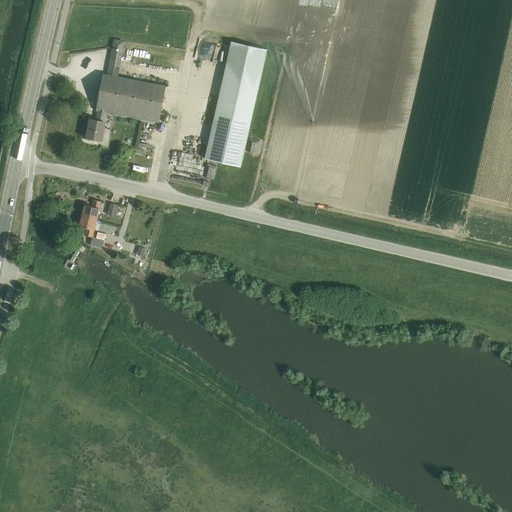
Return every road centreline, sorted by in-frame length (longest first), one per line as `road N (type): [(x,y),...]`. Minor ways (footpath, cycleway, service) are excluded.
road 1 (unclassified): [(511,276),(16,164)]
road 2 (secondary): [(16,164),(55,0)]
